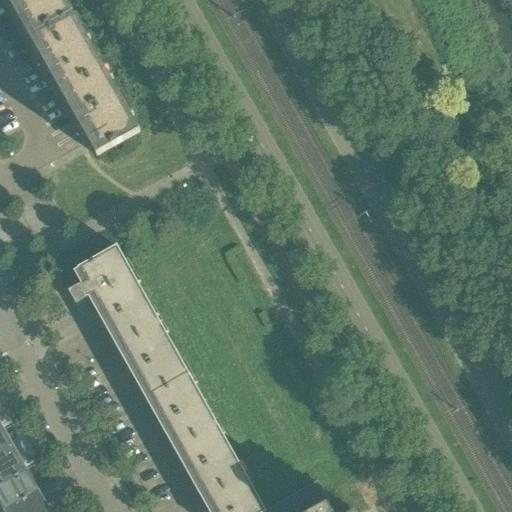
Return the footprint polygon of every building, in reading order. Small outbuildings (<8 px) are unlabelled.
[(13,0),(30,28),(81,117),(76,120),(82,131),(87,128),(102,154),(139,133),(64,0),(13,0)] [(100,306),(164,420),(194,474),(207,496),(215,511),(330,511),(326,503),(324,503),(314,485),(273,508),(273,507),(265,511),(117,247),(78,269),(79,270),(87,283),(79,287),(79,286),(68,292),(76,305),(77,305),(83,316),(100,306)] [(0,487),(27,472),(26,469),(19,458),(5,431),(0,433),(0,451),(0,487)] [(0,487),(0,503),(4,511),(40,493),(38,490),(32,480),(32,479),(27,472),(0,487)] [(50,511),(44,500),(40,493),(4,511),(50,511)]
